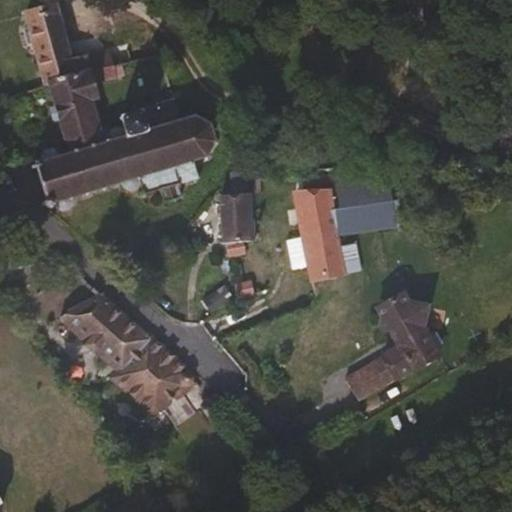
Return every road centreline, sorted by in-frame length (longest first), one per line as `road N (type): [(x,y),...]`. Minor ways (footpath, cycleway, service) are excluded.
road 1 (track): [(59,231),(153,215),(220,165),(223,122),(202,45),(160,13),(81,0)]
road 2 (residential): [(220,378),(59,231),(13,198),(0,203)]
road 3 (unknown): [(285,511),(511,384)]
road 4 (unknown): [(511,224),(451,197),(380,196)]
